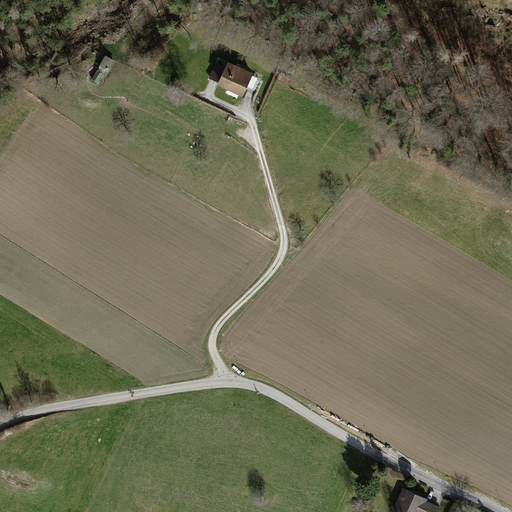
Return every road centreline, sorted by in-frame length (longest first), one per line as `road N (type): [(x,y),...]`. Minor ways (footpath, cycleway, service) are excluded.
road 1 (residential): [(225,381),(271,392),(418,477),(498,511)]
road 2 (residential): [(225,381),(212,336),(271,271),(284,242),(250,119)]
road 3 (residential): [(0,424),(41,409),(225,381)]
